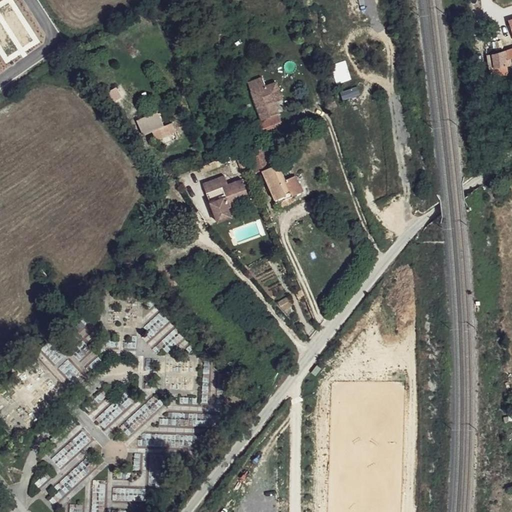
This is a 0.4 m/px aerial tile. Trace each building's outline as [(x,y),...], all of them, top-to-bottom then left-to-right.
[(490,53),(487,55),(489,76),(505,75),(506,58),(506,54),(508,55),(508,48),(490,53)] [(255,122),(259,133),(272,127),(274,133),(281,130),(279,124),(281,122),(273,102),(271,97),(279,94),(275,81),(264,86),(260,77),(247,82),(261,120),(255,122)] [(173,123),(153,130),(156,139),(176,132),(173,123)] [(253,146),(248,149),(250,153),(244,155),(251,169),(258,168),(262,174),(278,169),(268,143),(253,146)] [(244,155),(242,150),(234,153),(243,172),(251,169),(244,155)] [(211,159),(200,164),(203,172),(221,165),(218,158),(211,159)] [(278,169),(262,174),(273,204),(290,198),(278,169)] [(251,198),(243,178),(228,184),(225,176),(207,183),(214,201),(211,202),(217,215),(231,209),(230,207),(231,206),(251,198)] [(290,198),(273,204),(275,210),(293,203),(290,198)] [(177,209),(170,215),(174,220),(181,215),(177,209)] [(231,209),(217,215),(219,222),(233,216),(231,209)] [(39,267),(31,274),(38,282),(47,275),(39,267)]
